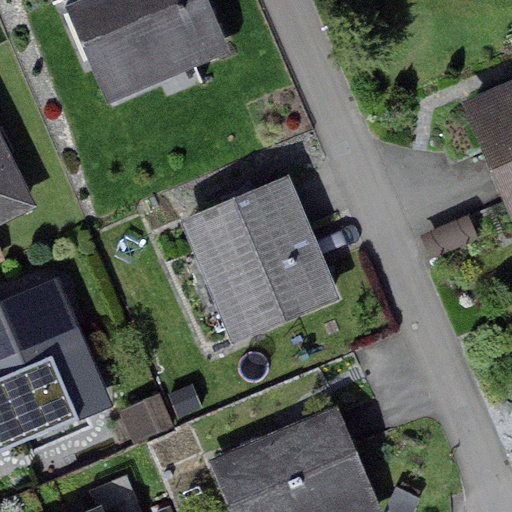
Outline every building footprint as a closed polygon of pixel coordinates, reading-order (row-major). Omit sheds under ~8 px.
[(202,0),(99,0),(88,5),(123,93),(224,53),(202,0)] [(511,98),(471,118),(511,199),(511,98)] [(0,158),(0,212),(22,201),(0,158)] [(273,192),(192,234),(247,341),(329,299),(273,192)] [(41,295),(0,312),(0,449),(91,411),(41,295)] [(328,415),(223,470),(244,511),(355,511),(374,503),(328,415)]
